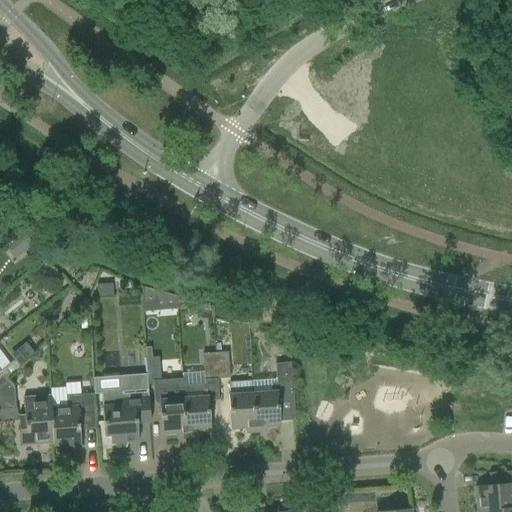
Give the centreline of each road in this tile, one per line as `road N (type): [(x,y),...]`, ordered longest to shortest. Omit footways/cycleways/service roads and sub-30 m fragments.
road 1 (tertiary): [(511,299),(395,275),(203,186)]
road 2 (unclassified): [(203,186),(290,61),(348,21),(401,0)]
road 3 (residential): [(434,457),(160,484)]
road 4 (residential): [(0,492),(160,484)]
road 5 (tertiary): [(203,186),(76,99)]
road 6 (tertiary): [(76,99),(0,5)]
